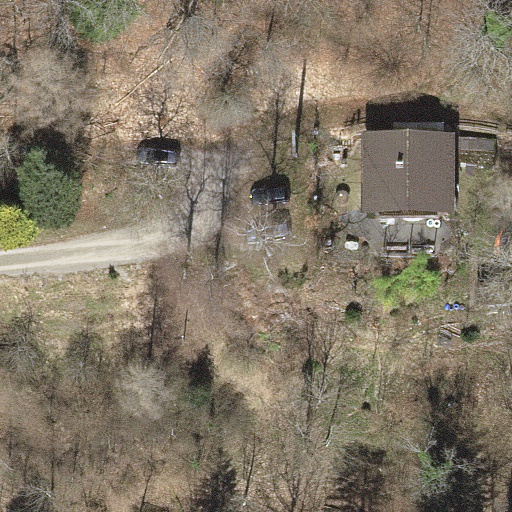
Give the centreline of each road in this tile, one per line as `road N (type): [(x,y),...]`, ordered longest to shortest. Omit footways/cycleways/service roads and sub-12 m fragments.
road 1 (track): [(0,263),(153,243),(469,249)]
road 2 (track): [(217,244),(231,180),(278,136),(377,113),(511,117)]
